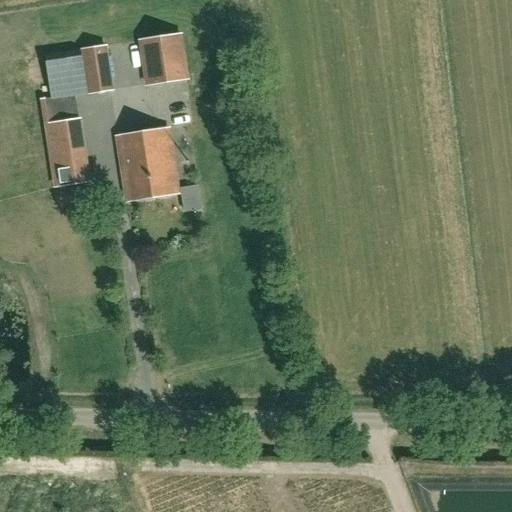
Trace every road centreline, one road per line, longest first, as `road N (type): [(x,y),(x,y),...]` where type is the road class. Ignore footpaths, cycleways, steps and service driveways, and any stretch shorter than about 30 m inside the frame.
road 1 (unclassified): [(0,419),(511,419)]
road 2 (unknown): [(135,419),(83,111)]
